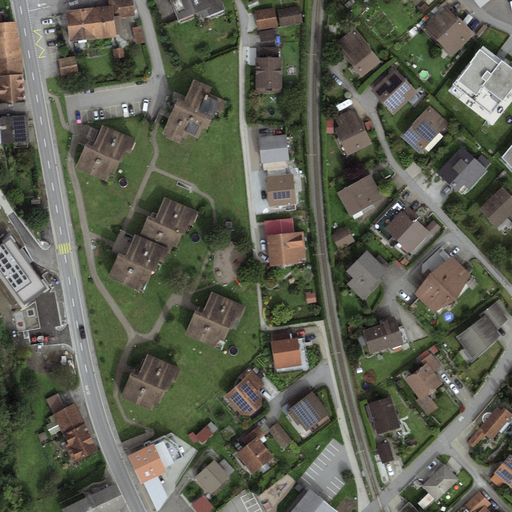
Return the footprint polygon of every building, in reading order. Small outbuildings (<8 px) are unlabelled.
[(132,0),(108,0),(109,6),(113,5),(114,16),(121,16),(121,17),(135,16),(132,0)] [(221,0),(170,0),(178,20),(199,12),(202,19),(225,10),(221,0)] [(473,0),(480,9),(490,0),(473,0)] [(109,6),(66,11),(70,42),(116,36),(116,34),(114,16),(113,5),(109,6)] [(299,7),(277,10),(280,27),(302,24),(299,7)] [(274,9),(254,12),(257,31),(277,28),(274,9)] [(446,9),(424,29),(452,58),(475,36),(457,18),(456,19),(446,9)] [(121,17),(121,16),(114,16),(116,34),(122,34),(121,17)] [(17,23),(0,24),(0,105),(26,104),(21,37),(18,37),(17,23)] [(141,27),(132,28),(135,45),(144,43),(141,27)] [(381,62),(370,49),(371,48),(355,28),(353,29),(335,44),(362,78),(381,62)] [(274,30),(259,33),(261,43),(276,40),(274,30)] [(261,58),(278,58),(279,48),(261,47),(261,58)] [(123,48),(113,50),(114,59),(125,58),(123,48)] [(475,96),(482,87),(502,102),(511,88),(511,70),(482,48),(456,82),(475,96)] [(75,57),(58,60),(61,77),(78,74),(75,57)] [(282,93),(282,58),(278,58),(261,58),(256,58),(256,93),(282,93)] [(395,70),(371,93),(394,116),(418,94),(395,70)] [(184,103),(177,101),(162,136),(178,143),(180,137),(186,139),(187,135),(198,140),(203,128),(209,131),(216,113),(221,115),(226,102),(209,95),(212,88),(193,81),(184,103)] [(0,119),(26,118),(26,104),(0,105),(0,119)] [(420,154),(448,123),(430,106),(429,105),(412,124),(413,125),(402,137),(420,154)] [(354,110),(334,119),(338,129),(334,130),(347,157),(371,146),(354,110)] [(26,118),(0,119),(0,122),(1,146),(30,144),(29,118),(26,118)] [(374,128),(370,121),(365,123),(368,131),(374,128)] [(136,140),(102,125),(93,146),(86,143),(75,168),(106,181),(111,172),(115,174),(120,162),(123,163),(127,152),(131,153),(136,140)] [(287,135),(258,138),(261,164),(263,164),(287,161),(290,161),(287,135)] [(511,145),(502,158),(511,168),(511,145)] [(469,190),(487,171),(485,169),(476,160),(462,147),(437,173),(457,192),(458,191),(462,194),(467,188),(469,190)] [(476,160),(485,169),(491,163),(482,155),(476,160)] [(287,161),(263,164),(264,170),(267,170),(285,168),(288,167),(287,161)] [(268,176),(286,174),(285,168),(267,170),(268,176)] [(268,176),(265,177),(269,207),(297,204),(293,174),(286,174),(268,176)] [(370,175),(337,194),(350,217),(383,199),(370,175)] [(511,198),(502,188),(479,211),(497,230),(511,215),(511,198)] [(199,212),(165,197),(156,217),(149,214),(139,237),(170,250),(173,243),(178,245),(183,233),(185,234),(190,224),(193,225),(199,212)] [(404,208),(384,229),(411,254),(431,233),(426,228),(417,220),(419,218),(408,207),(406,209),(404,208)] [(264,222),(266,236),(294,232),(293,218),(264,222)] [(433,221),(426,228),(431,233),(433,236),(441,228),(433,221)] [(347,228),(331,236),(339,251),(355,242),(347,228)] [(294,232),(266,236),(270,267),(298,263),(297,259),(306,258),(303,231),(294,232)] [(139,237),(135,235),(126,256),(119,253),(108,278),(139,291),(144,282),(148,284),(153,272),(156,273),(160,262),(164,263),(170,250),(139,237)] [(12,239),(0,246),(0,272),(23,306),(47,290),(12,239)] [(387,271),(366,251),(346,272),(352,279),(347,285),(363,301),(383,281),(380,278),(387,271)] [(453,257),(430,274),(414,294),(434,313),(455,300),(471,276),(453,257)] [(246,308),(212,293),(202,315),(195,312),(184,337),(215,351),(220,341),(224,343),(229,331),(232,332),(236,321),(240,323),(246,308)] [(310,293),(306,294),(307,304),(316,303),(315,294),(311,294),(310,293)] [(479,315),(482,318),(486,316),(496,330),(508,321),(495,303),(479,315)] [(380,325),(362,331),(370,355),(403,344),(394,316),(379,321),(380,325)] [(482,318),(457,337),(473,361),(501,337),(496,330),(486,316),(482,318)] [(271,334),(272,342),(291,339),(290,332),(271,334)] [(272,342),(271,342),(275,369),(277,369),(277,374),(303,371),(305,370),(307,369),(308,367),(304,338),(298,339),(298,338),(291,339),(272,342)] [(438,351),(434,346),(430,349),(435,354),(438,351)] [(419,356),(422,360),(429,355),(427,351),(419,356)] [(421,361),(425,365),(427,364),(433,372),(441,366),(431,353),(429,355),(422,360),(421,361)] [(181,368),(147,354),(138,376),(131,373),(121,397),(152,411),(156,402),(160,404),(166,391),(168,392),(173,381),(175,382),(181,368)] [(437,409),(428,396),(443,385),(433,372),(427,364),(425,365),(405,380),(419,399),(416,401),(427,416),(437,409)] [(241,378),(243,380),(246,377),(258,391),(264,385),(251,370),(241,378)] [(261,406),(262,396),(258,391),(246,377),(243,380),(225,396),(241,415),(250,416),(261,406)] [(313,392),(289,409),(291,411),(288,413),(297,426),(300,424),(305,431),(309,429),(312,434),(330,420),(327,415),(329,414),(313,392)] [(65,438),(87,427),(76,404),(66,409),(59,394),(46,400),(54,415),(49,417),(52,423),(46,426),(51,435),(61,431),(65,438)] [(390,397),(366,404),(376,435),(400,427),(390,397)] [(486,436),(492,440),(511,416),(511,414),(504,408),(501,411),(497,407),(492,414),(491,414),(490,413),(488,413),(486,414),(485,415),(483,416),(483,417),(482,419),(483,422),(484,423),(478,429),(486,436)] [(278,423),(268,431),(283,449),(293,441),(278,423)] [(87,427),(65,438),(62,439),(75,464),(99,453),(87,427)] [(196,436),(195,437),(198,441),(201,445),(212,435),(205,427),(196,436)] [(242,439),(247,445),(257,437),(259,440),(265,435),(259,427),(242,439)] [(486,436),(478,429),(467,442),(474,449),(478,445),(486,436)] [(195,437),(196,436),(193,432),(188,436),(194,444),(198,441),(195,437)] [(144,444),(146,448),(153,444),(165,469),(174,464),(173,462),(183,458),(177,446),(165,436),(151,443),(150,441),(144,444)] [(253,475),(274,458),(259,440),(257,437),(247,445),(236,454),(253,475)] [(389,443),(377,446),(383,464),(395,461),(389,443)] [(141,485),(167,472),(165,469),(153,444),(146,448),(128,456),(141,485)] [(511,456),(510,454),(494,473),(495,474),(504,483),(511,489),(511,456)] [(218,465),(229,477),(235,471),(224,459),(218,465)] [(211,495),(230,477),(229,477),(218,465),(214,460),(195,478),(211,495)] [(444,465),(421,487),(436,502),(459,481),(444,465)] [(504,483),(495,474),(490,480),(499,488),(504,483)] [(115,484),(61,510),(62,511),(118,511),(126,508),(115,484)] [(338,511),(309,489),(297,505),(305,511),(338,511)] [(487,509),(491,505),(479,492),(464,505),(470,511),(479,511),(485,507),(487,509)] [(209,511),(214,508),(204,496),(191,506),(196,511),(209,511)] [(418,511),(409,502),(398,511),(418,511)]
